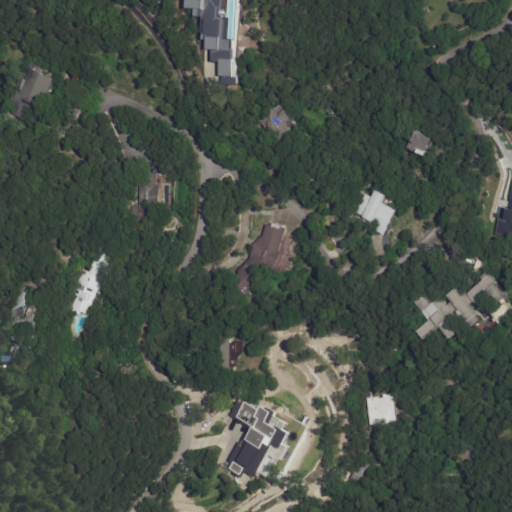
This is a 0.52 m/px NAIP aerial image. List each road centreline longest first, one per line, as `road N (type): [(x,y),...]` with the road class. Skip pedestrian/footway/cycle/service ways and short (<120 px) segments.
road 1 (residential): [(107,111),(150,111),(241,164),(306,220),(339,277),(378,278),(426,243),(466,189),(479,123),(447,59),(511,13)]
road 2 (residential): [(137,511),(187,433),(146,337),(200,230),(202,148),(172,60),(118,0)]
